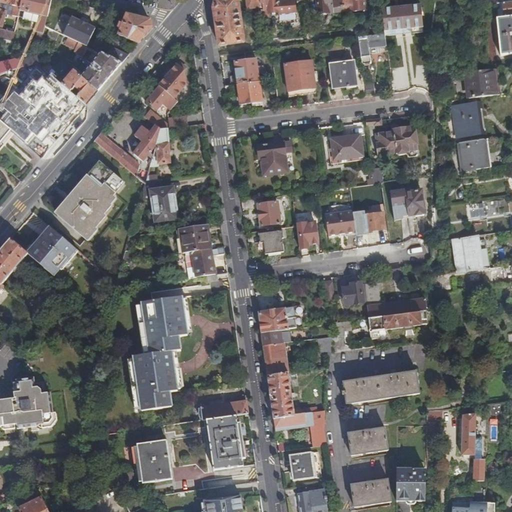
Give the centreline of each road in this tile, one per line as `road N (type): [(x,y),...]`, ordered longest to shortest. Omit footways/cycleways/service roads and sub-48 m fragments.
road 1 (tertiary): [(0,225),(177,16)]
road 2 (residential): [(275,511),(239,274)]
road 3 (residential): [(411,101),(219,128)]
road 4 (residential): [(412,251),(239,274)]
road 5 (residential): [(239,274),(219,128)]
road 6 (residential): [(219,128),(205,30),(192,1)]
